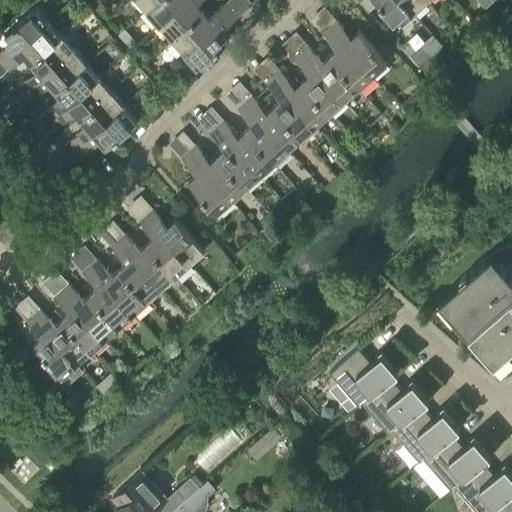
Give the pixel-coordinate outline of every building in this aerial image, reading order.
[(100,0),(94,5),(102,14),(108,9),(100,0)] [(140,0),(149,9),(158,0),(140,0)] [(161,23),(187,0),(158,0),(149,9),(161,23)] [(173,37),(205,9),(199,2),(200,0),(187,0),(161,23),(173,37)] [(376,0),(397,24),(413,10),(403,0),(376,0)] [(403,0),(413,10),(424,0),(403,0)] [(186,51),(234,8),(227,1),(211,16),(205,9),(173,37),(186,51)] [(0,63),(1,64),(49,22),(36,7),(5,35),(11,42),(0,51),(0,63)] [(199,65),(230,38),(224,30),(240,16),(234,8),(186,51),(199,65)] [(352,37),(338,20),(331,26),(373,74),(387,62),(360,30),(352,37)] [(30,64),(61,36),(49,22),(1,64),(7,71),(24,57),(30,64)] [(359,87),(373,74),(331,26),(323,33),(338,50),(331,56),(338,64),(359,87)] [(126,30),(119,35),(125,42),(132,36),(126,30)] [(26,92),(74,49),(61,36),(30,64),(36,70),(19,85),(26,92)] [(324,62),(310,45),(303,51),(336,89),(345,99),(359,87),(338,64),(331,56),(324,62)] [(420,47),(410,55),(418,65),(428,57),(420,47)] [(55,92),(87,64),(74,49),(26,92),(32,99),(49,85),(55,92)] [(331,111),(335,107),(345,99),(336,89),(303,51),(295,58),(310,74),(303,80),(331,111)] [(51,121),(99,78),(87,64),(55,92),(61,98),(44,113),(51,121)] [(296,87),(281,70),(274,76),(317,124),(331,111),(303,80),(296,87)] [(303,136),(317,124),(274,76),(267,83),(282,99),(275,105),(303,136)] [(80,120),(111,92),(99,78),(51,121),(57,128),(74,113),(80,120)] [(76,149),(124,106),(111,92),(80,120),(86,127),(69,141),(76,149)] [(268,111),(253,95),(246,101),(289,149),(303,136),(275,105),(268,111)] [(275,161),(289,149),(246,101),(239,107),(253,124),(247,130),(275,161)] [(105,148),(137,121),(124,106),(76,149),(82,156),(99,141),(105,148)] [(240,136),(225,120),(218,126),(261,173),(275,161),(247,130),(240,136)] [(246,186),(261,173),(218,126),(211,132),(225,149),(219,155),(246,186)] [(211,161),(197,145),(190,150),(233,198),(246,186),(219,155),(211,161)] [(217,212),(233,198),(190,150),(182,157),(197,174),(189,180),(217,212)] [(169,225),(155,208),(148,214),(191,262),(205,250),(177,218),(169,225)] [(176,275),(191,262),(148,214),(140,221),(155,238),(148,244),(176,275)] [(268,216),(260,223),(265,229),(274,222),(268,216)] [(141,250),(126,233),(120,239),(162,287),(176,275),(148,244),(141,250)] [(148,300),(162,287),(120,239),(112,246),(127,263),(120,268),(148,300)] [(501,369),(511,358),(511,273),(501,261),(492,251),(439,298),(501,369)] [(113,275),(98,258),(92,264),(134,312),(148,300),(120,268),(113,275)] [(120,324),(134,312),(92,264),(84,271),(99,288),(93,293),(120,324)] [(85,300),(70,283),(64,289),(90,319),(106,337),(120,324),(93,293),(85,300)] [(92,350),(106,337),(90,319),(64,289),(56,296),(71,313),(64,318),(92,350)] [(57,325),(42,308),(36,314),(58,340),(78,362),(92,350),(64,318),(57,325)] [(63,376),(78,362),(58,340),(36,314),(28,321),(42,338),(35,344),(63,376)] [(370,360),(359,347),(331,372),(359,404),(362,401),(390,376),(391,377),(399,369),(382,350),(370,360)] [(0,362),(6,369),(13,363),(7,355),(0,361),(0,362)] [(401,388),(391,377),(390,376),(362,401),(390,432),(393,429),(421,404),(422,405),(430,397),(413,378),(401,388)] [(432,416),(422,405),(421,404),(393,429),(420,460),(424,457),(423,457),(452,432),(452,433),(461,425),(444,406),(432,416)] [(261,410),(251,419),(259,428),(269,419),(261,410)] [(264,433),(272,442),(281,435),(273,426),(264,433)] [(463,444),(452,433),(452,432),(423,457),(424,457),(451,488),(455,485),(454,485),(483,460),(483,461),(492,453),(475,434),(463,444)] [(494,472),(483,461),(483,460),(454,485),(455,485),(478,511),(485,511),(511,489),(511,469),(506,462),(494,472)] [(304,466),(296,472),(303,480),(310,473),(304,466)] [(167,497),(176,507),(200,486),(191,476),(167,497)] [(115,511),(151,511),(166,499),(148,480),(114,510),(115,511)] [(208,493),(212,489),(205,481),(200,486),(176,507),(174,510),(175,511),(201,511),(204,510),(207,507),(208,493)] [(511,511),(511,489),(485,511),(511,511)]
